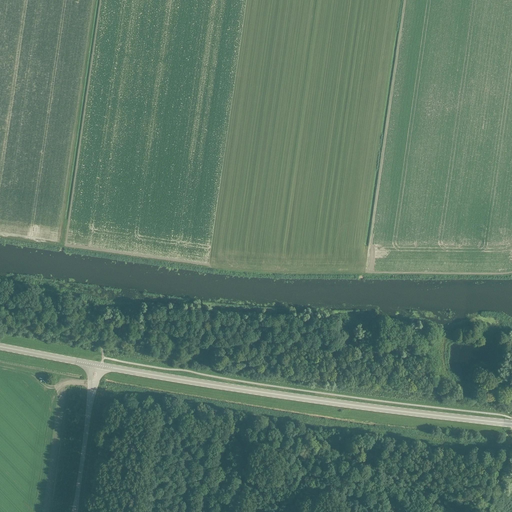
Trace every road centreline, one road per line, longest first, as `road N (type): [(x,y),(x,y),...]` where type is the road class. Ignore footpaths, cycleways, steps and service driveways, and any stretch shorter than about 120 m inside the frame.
road 1 (secondary): [(511,424),(102,368)]
road 2 (tertiary): [(76,511),(102,368)]
